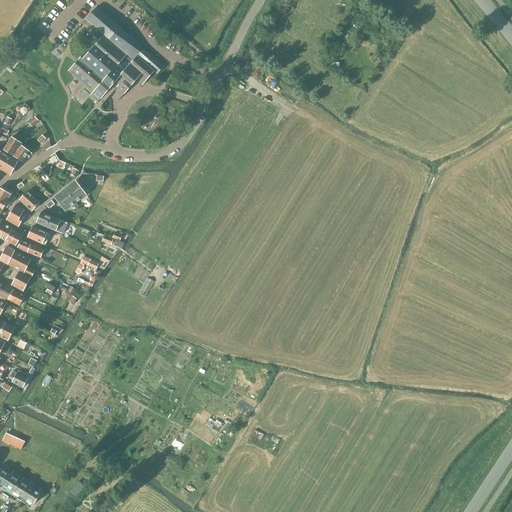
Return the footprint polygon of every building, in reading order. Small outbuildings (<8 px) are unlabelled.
[(85,55),(70,72),(94,94),(92,97),(103,106),(116,92),(123,98),(138,81),(144,86),(146,83),(155,73),(159,76),(166,68),(98,8),(87,20),(105,36),(87,57),(85,55)] [(146,135),(155,132),(152,125),(157,123),(154,114),(140,119),(146,135)] [(10,127),(14,121),(9,118),(5,125),(10,127)] [(34,129),(40,122),(36,118),(30,124),(34,129)] [(8,137),(11,132),(3,129),(1,134),(8,137)] [(47,140),(44,136),(39,142),(42,145),(47,140)] [(20,150),(24,145),(13,138),(5,151),(14,157),(19,149),(20,150)] [(31,158),(33,155),(31,153),(23,147),(15,158),(24,163),(29,156),(31,158)] [(3,153),(0,157),(0,169),(12,177),(19,163),(3,153)] [(67,213),(88,196),(78,183),(56,200),(67,213)] [(14,194),(7,190),(4,188),(2,190),(0,189),(0,216),(0,217),(6,208),(9,210),(12,204),(9,203),(14,194)] [(29,192),(21,201),(34,213),(41,203),(29,192)] [(20,228),(26,218),(23,217),(26,212),(17,206),(8,221),(20,228)] [(42,213),(38,224),(58,232),(64,235),(69,225),(62,222),(45,214),(42,213)] [(0,229),(0,230),(10,236),(13,231),(14,229),(3,224),(0,229)] [(44,245),(46,240),(49,234),(34,227),(29,239),(44,245)] [(0,239),(6,242),(10,236),(0,230),(0,239)] [(10,236),(6,242),(17,248),(24,236),(13,231),(10,236)] [(122,242),(124,237),(116,234),(114,239),(122,242)] [(113,246),(115,240),(106,237),(104,243),(113,246)] [(42,259),(45,252),(45,251),(23,242),(19,249),(42,259)] [(8,247),(1,261),(9,265),(16,252),(8,247)] [(9,265),(9,266),(33,278),(36,272),(29,268),(32,261),(16,252),(9,265)] [(85,259),(83,264),(98,271),(100,265),(92,262),(85,259)] [(82,264),(77,274),(81,275),(83,272),(86,266),(82,264)] [(56,282),(59,276),(45,270),(43,276),(56,282)] [(86,282),(84,285),(91,288),(92,287),(93,288),(102,273),(98,271),(92,282),(91,285),(86,282)] [(25,293),(32,279),(21,273),(13,286),(25,293)] [(0,295),(9,301),(10,301),(15,291),(3,285),(0,290),(0,295)] [(149,286),(145,297),(152,299),(155,288),(149,286)] [(72,288),(69,294),(74,296),(77,290),(72,288)] [(15,291),(10,301),(21,307),(27,297),(15,291)] [(74,297),(70,303),(74,306),(78,300),(74,297)] [(0,315),(1,317),(8,305),(0,300),(0,315)] [(3,322),(0,328),(0,337),(10,342),(16,329),(3,322)] [(13,368),(21,356),(12,350),(5,362),(13,368)] [(32,359),(29,365),(34,368),(38,362),(32,359)] [(11,378),(15,380),(13,383),(25,389),(29,380),(26,378),(27,376),(20,372),(19,374),(18,374),(14,372),(11,378)] [(6,384),(4,388),(11,393),(14,388),(6,384)] [(218,425),(216,431),(222,434),(224,428),(218,425)] [(23,451),(27,443),(8,434),(4,442),(23,451)] [(263,445),(265,439),(256,435),(254,441),(263,445)] [(0,483),(5,487),(12,476),(0,468),(0,483)] [(12,476),(5,487),(14,493),(21,482),(20,481),(22,477),(14,473),(12,476)] [(21,482),(14,493),(25,499),(31,488),(33,484),(25,479),(23,483),(21,482)] [(33,489),(31,488),(25,499),(35,506),(42,495),(39,493),(41,489),(35,485),(33,489)]
